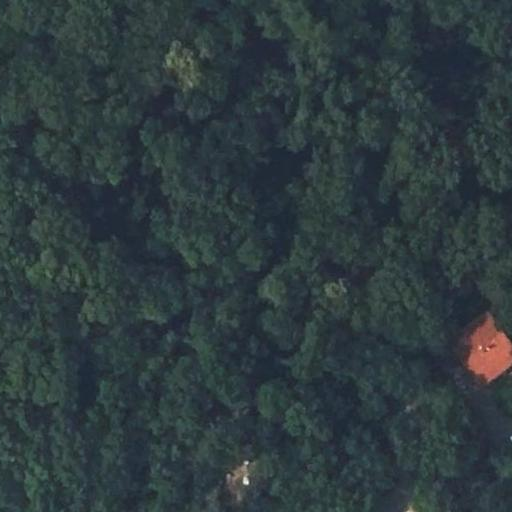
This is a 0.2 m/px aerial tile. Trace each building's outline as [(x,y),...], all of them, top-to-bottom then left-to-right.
[(293,48),(246,35),(233,80),(280,94),(293,48)] [(511,348),(489,318),(452,345),(479,382),(491,374),(494,378),(511,365),(511,348)] [(494,378),(491,374),(479,382),(483,387),(494,378)] [(463,424),(448,434),(455,444),(470,434),(463,424)] [(455,444),(448,448),(463,471),(484,456),(470,434),(455,444)]
